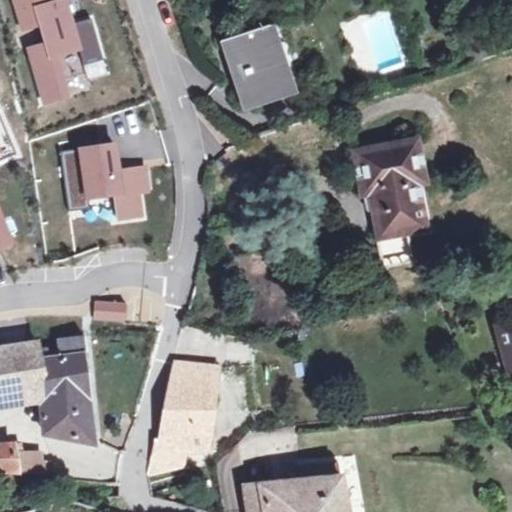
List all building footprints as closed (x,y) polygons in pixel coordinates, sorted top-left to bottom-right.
[(40,0),(14,0),(22,24),(37,20),(44,41),(30,50),(45,97),(62,92),(49,50),(75,42),(62,0),(60,0),(43,5),(40,0)] [(279,21),(223,40),(244,103),(286,89),(276,61),(290,56),(279,21)] [(300,85),(290,56),(276,61),(286,89),(300,85)] [(382,234),(409,229),(425,225),(417,183),(424,181),(416,141),(357,152),(365,192),(373,190),(382,234)] [(80,153),(63,155),(70,207),(85,205),(83,193),(113,189),(116,216),(139,213),(136,188),(148,187),(145,167),(115,171),(111,142),(79,146),(80,153)] [(409,229),(382,234),(377,235),(383,265),(415,259),(409,229)] [(124,303),(96,301),(95,317),(123,319),(124,303)] [(511,322),(499,326),(511,372),(511,322)] [(38,340),(0,346),(0,400),(41,394),(45,432),(93,442),(82,352),(88,351),(85,335),(60,338),(62,354),(50,356),(48,348),(39,349),(38,340)] [(217,368),(173,363),(164,399),(164,440),(154,439),(147,474),(186,465),(182,451),(208,450),(217,368)] [(0,469),(19,470),(51,471),(50,463),(43,462),(42,452),(16,453),(14,443),(0,444),(0,469)] [(348,511),(339,460),(300,462),(301,477),(243,484),(246,511),(348,511)]
